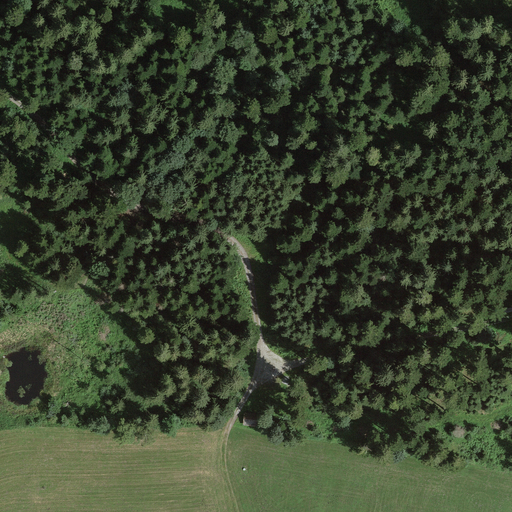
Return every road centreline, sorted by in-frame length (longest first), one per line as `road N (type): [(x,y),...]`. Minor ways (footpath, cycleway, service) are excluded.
road 1 (track): [(0,114),(240,247),(257,352),(224,437),(234,511)]
road 2 (track): [(250,379),(511,309)]
